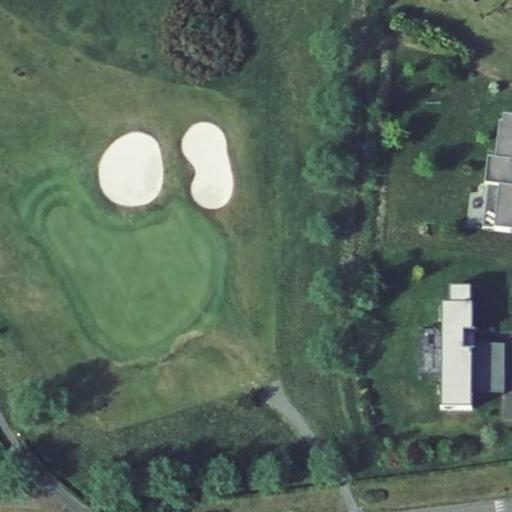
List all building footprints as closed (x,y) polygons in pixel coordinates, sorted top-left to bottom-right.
[(511,119),(503,119),(503,127),(500,126),(496,163),(489,162),(486,216),(501,218),(499,232),(511,233),(511,119)] [(450,290),(449,307),(471,308),(471,291),(450,290)] [(449,307),(442,307),(441,335),(456,336),(456,352),(440,352),(438,411),(469,412),(470,396),(471,366),(503,367),(504,348),(471,347),(473,308),(471,308),(449,307)] [(456,336),(441,335),(440,352),(456,352),(456,336)] [(470,396),(502,397),(503,367),(471,366),(470,396)]
